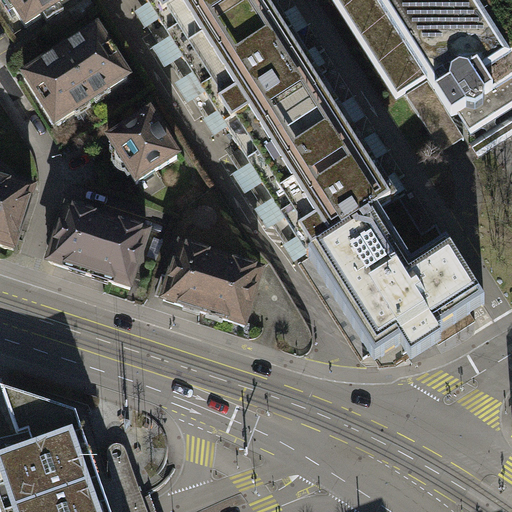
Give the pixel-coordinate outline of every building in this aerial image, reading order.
[(6,0),(25,29),(71,0),(6,0)] [(264,0),(155,0),(148,4),(229,131),(313,78),(264,0)] [(330,0),(396,103),(406,97),(428,83),(425,78),(402,92),(403,94),(398,97),(335,0),(330,0)] [(495,125),(497,119),(511,109),(511,0),(335,0),(398,97),(403,94),(402,92),(425,78),(428,83),(451,120),(452,120),(458,115),(471,135),(480,129),(486,131),(490,128),(495,125)] [(128,81),(97,32),(71,49),(73,52),(52,65),(50,62),(24,79),(55,128),(128,81)] [(313,78),(229,131),(309,257),(310,256),(394,204),(313,78)] [(451,120),(428,83),(406,97),(443,154),(465,140),(452,120),(451,120)] [(177,159),(150,116),(109,142),(136,185),(177,159)] [(478,159),(511,137),(511,119),(498,129),(495,125),(486,131),(488,134),(470,146),(478,159)] [(0,246),(14,251),(34,191),(8,183),(7,185),(0,182),(0,246)] [(394,204),(310,256),(375,358),(402,342),(412,358),(440,340),(436,333),(483,304),(445,244),(436,228),(422,237),(399,200),(394,204)] [(130,290),(148,236),(119,226),(118,230),(94,222),(95,218),(66,209),(49,263),(130,290)] [(244,327),(262,273),(233,264),(232,267),(208,260),(209,256),(181,247),(163,300),(244,327)] [(82,435),(76,416),(2,392),(18,439),(28,436),(33,452),(82,435)] [(0,463),(0,506),(2,511),(17,511),(99,484),(98,482),(82,435),(33,452),(0,463)] [(148,511),(133,470),(128,455),(127,451),(126,449),(124,446),(121,445),(118,444),(114,445),(111,446),(110,448),(108,450),(107,453),(107,455),(107,459),(111,478),(98,482),(99,484),(108,511),(148,511)] [(17,511),(108,511),(99,484),(17,511)]
